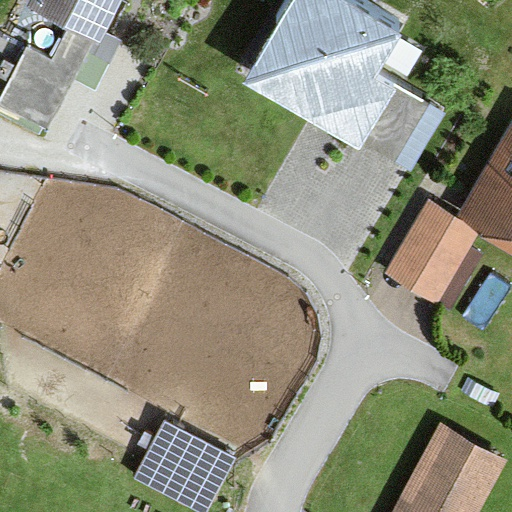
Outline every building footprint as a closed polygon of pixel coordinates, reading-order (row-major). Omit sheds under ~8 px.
[(41,0),(101,30),(116,0),(41,0)] [(403,22),(363,0),(284,0),(246,68),(345,124),(403,22)] [(6,93),(63,108),(83,32),(67,28),(61,52),(20,42),(6,93)] [(511,131),(465,218),(511,243),(511,131)] [(392,276),(431,296),(469,224),(429,204),(392,276)] [(483,511),(511,458),(511,449),(443,413),(389,511),(483,511)]
